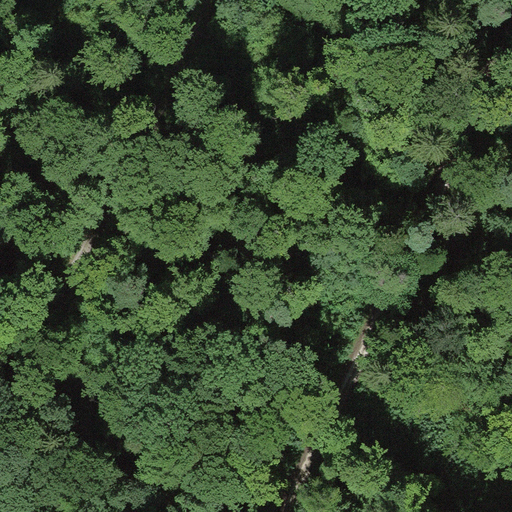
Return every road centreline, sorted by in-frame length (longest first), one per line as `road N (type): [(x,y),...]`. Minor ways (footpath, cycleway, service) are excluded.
road 1 (track): [(0,442),(76,255),(200,0)]
road 2 (track): [(289,511),(326,432),(487,156),(511,89)]
road 3 (track): [(326,432),(419,0)]
